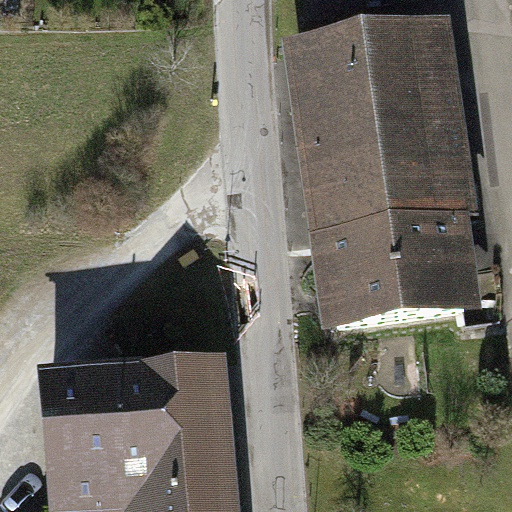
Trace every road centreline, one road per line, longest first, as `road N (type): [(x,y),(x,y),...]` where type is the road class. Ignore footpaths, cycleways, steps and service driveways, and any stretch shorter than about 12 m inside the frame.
road 1 (tertiary): [(281,511),(245,0)]
road 2 (track): [(253,165),(148,245),(44,339),(0,393)]
